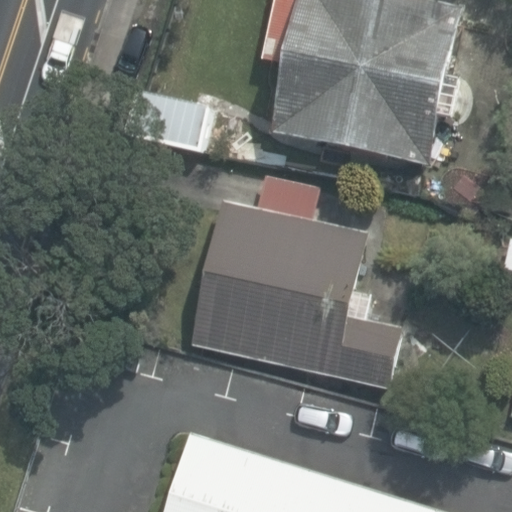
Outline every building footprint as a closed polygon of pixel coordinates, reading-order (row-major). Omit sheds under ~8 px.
[(363,152),(436,167),(468,12),(418,2),(418,0),(280,0),(268,58),(295,64),(280,134),(363,152)] [(501,97),(457,91),(449,158),(493,163),(501,97)] [(131,136),(207,153),(216,109),(144,93),(131,136)] [(198,346),(394,391),(408,330),(407,330),(371,322),(378,293),(361,289),(373,234),(343,227),(318,221),(325,191),(269,178),(262,211),(231,204),(198,346)] [(454,511),(197,432),(172,511),(454,511)]
